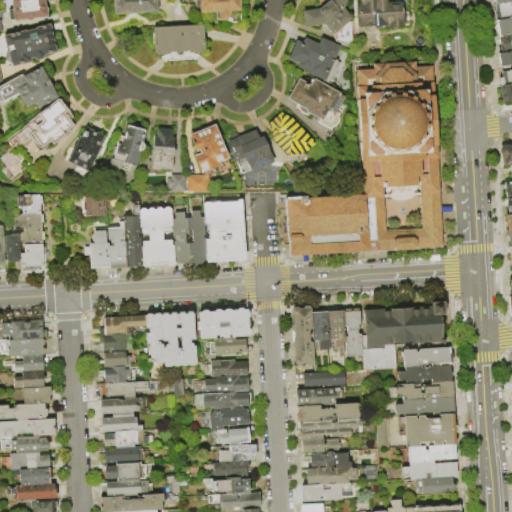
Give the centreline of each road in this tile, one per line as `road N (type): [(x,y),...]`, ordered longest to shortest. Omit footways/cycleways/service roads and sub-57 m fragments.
road 1 (tertiary): [(476,272),(0,299)]
road 2 (residential): [(261,193),(279,511)]
road 3 (residential): [(66,296),(78,511)]
road 4 (tertiary): [(459,0),(471,195)]
road 5 (tertiary): [(480,342),(487,476)]
